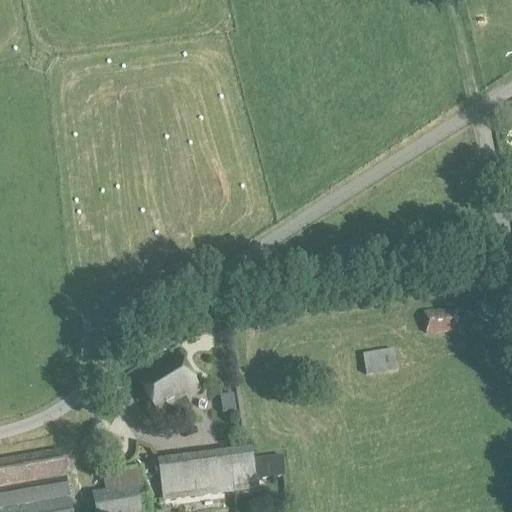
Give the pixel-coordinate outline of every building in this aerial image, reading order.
[(460,312),(425,315),(427,338),(462,335),(460,312)] [(394,352),(362,357),(366,376),(397,372),(394,352)] [(200,392),(186,369),(179,357),(137,382),(158,416),(174,407),(182,419),(193,412),(186,400),(200,392)] [(157,463),(163,505),(255,492),(254,483),(251,463),(249,450),(157,463)] [(70,511),(61,453),(0,462),(0,511),(70,511)] [(283,459),(251,463),(254,483),(285,479),(283,459)] [(91,495),(94,511),(149,511),(141,469),(102,475),(104,493),(91,495)]
